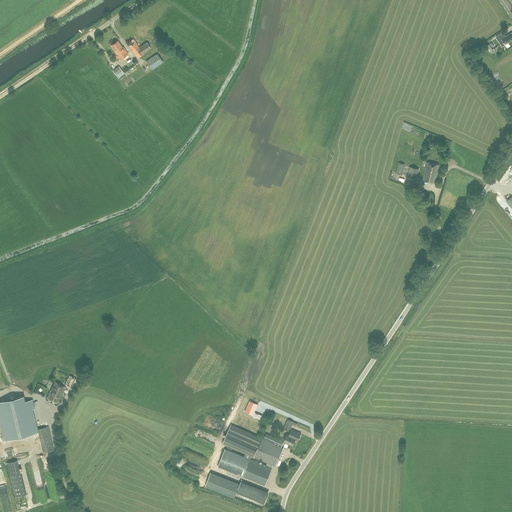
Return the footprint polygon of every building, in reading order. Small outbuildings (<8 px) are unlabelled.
[(506,36),(503,32),(496,37),(502,47),(508,43),(509,43),(511,40),(511,33),(506,36)] [(131,41),(133,44),(129,46),(138,58),(151,48),(147,42),(139,48),(135,42),(134,40),(132,40),(131,41)] [(113,48),(115,51),(114,52),(120,60),(128,54),(123,47),(122,47),(118,41),(111,45),(112,46),(112,47),(113,48)] [(491,53),(494,51),(489,44),(486,46),(491,53)] [(152,70),(163,62),(157,54),(146,61),(152,70)] [(117,73),(122,69),(119,64),(114,68),(117,73)] [(128,69),(131,74),(138,71),(135,65),(128,69)] [(435,183),(439,165),(427,162),(423,180),(435,183)] [(398,163),(395,173),(402,175),(404,166),(405,164),(398,163)] [(416,179),(419,169),(409,167),(407,176),(416,179)] [(71,387),(76,379),(70,376),(65,384),(71,387)] [(57,403),(65,387),(55,382),(52,388),(47,397),(57,403)] [(0,423),(4,440),(38,432),(32,409),(34,408),(32,400),(25,402),(23,396),(0,401),(0,423)] [(252,406),(248,404),(245,412),(253,415),(254,412),(258,405),(253,403),(252,406)] [(296,427),(297,424),(288,419),(283,429),(289,431),(292,425),(296,427)] [(281,447),(284,442),(283,442),(284,441),(272,436),(269,442),(231,425),(223,443),(245,453),(244,456),(225,449),(218,466),(237,474),(238,473),(243,475),(243,476),(265,485),(272,468),(250,459),(251,455),(275,466),(283,448),(281,447)] [(44,453),(54,450),(48,427),(38,429),(44,453)] [(296,439),(298,440),(301,434),(291,430),(288,435),(296,439)] [(284,442),(293,446),(296,439),(288,435),(287,435),(284,441),(283,442),(284,442)] [(20,472),(17,460),(7,462),(15,496),(26,494),(21,472),(20,472)] [(235,492),(239,481),(210,470),(206,481),(235,492)] [(49,484),(45,485),(48,499),(54,498),(53,495),(56,494),(53,480),(48,481),(49,484)] [(264,504),(268,495),(240,483),(236,493),(264,504)]
